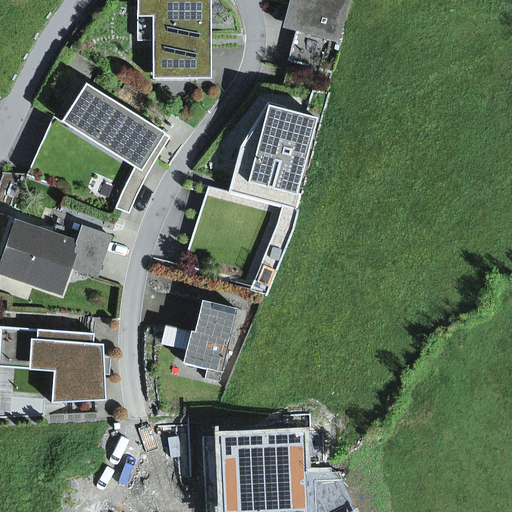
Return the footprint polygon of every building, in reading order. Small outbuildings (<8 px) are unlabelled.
[(152,36),(145,36),(144,0),(137,0),(137,41),(152,41),(152,36)] [(152,41),(152,79),(211,79),(210,0),(144,0),(145,36),(152,36),(152,41)] [(296,30),(288,61),(329,72),(347,0),(290,0),(284,27),(296,30)] [(61,122),(53,117),(47,130),(27,176),(60,191),(77,150),(104,167),(112,154),(134,168),(115,209),(129,214),(148,175),(158,158),(170,138),(85,84),(61,122)] [(182,266),(225,280),(250,200),(234,195),(238,179),(296,195),(296,193),(316,118),(284,110),(285,107),(268,102),(240,147),(228,193),(208,187),(182,266)] [(238,179),(234,195),(250,200),(251,199),(281,207),(277,225),(261,266),(274,271),(291,230),(301,194),(296,193),(296,195),(238,179)] [(72,261),(100,270),(111,237),(82,227),(76,245),(15,224),(0,269),(0,271),(61,292),(70,266),(72,261)] [(97,278),(100,270),(72,261),(70,266),(97,278)] [(194,332),(165,326),(159,353),(184,359),(182,368),(206,374),(204,384),(218,387),(237,309),(201,301),(194,332)] [(94,334),(0,327),(0,363),(0,361),(61,365),(60,387),(68,388),(67,403),(106,401),(105,374),(98,374),(101,360),(104,360),(103,345),(94,344),(94,334)] [(68,388),(60,387),(61,365),(0,361),(0,363),(0,367),(54,371),(52,404),(67,403),(68,388)]
